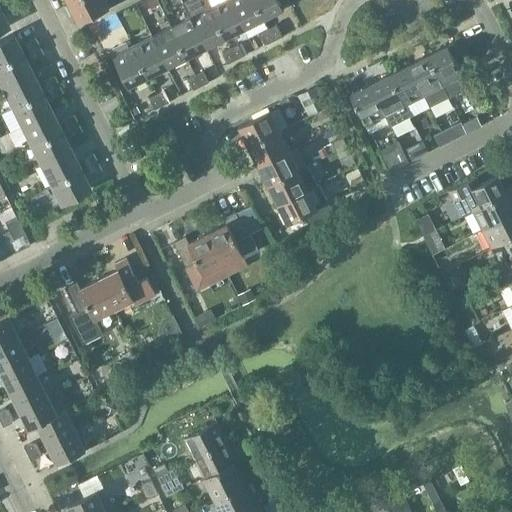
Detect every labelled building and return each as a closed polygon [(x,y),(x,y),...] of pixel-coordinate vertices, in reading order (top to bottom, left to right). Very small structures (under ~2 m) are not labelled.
[(16,0),(12,0),(4,4),(8,12),(20,6),(16,0)] [(109,8),(105,0),(76,0),(69,4),(79,23),(109,8)] [(158,0),(147,0),(152,8),(160,4),(158,0)] [(226,38),(245,28),(230,0),(223,0),(210,7),(226,38)] [(264,19),(254,0),(230,0),(245,28),(264,19)] [(254,0),(264,19),(284,9),(279,0),(254,0)] [(210,7),(191,17),(206,48),(226,38),(210,7)] [(0,9),(0,30),(9,27),(0,9)] [(187,58),(206,48),(191,17),(171,27),(187,58)] [(106,36),(99,23),(90,27),(96,41),(106,36)] [(269,29),(275,40),(283,36),(277,25),(269,29)] [(168,67),(187,58),(171,27),(152,36),(168,67)] [(275,40),(269,29),(262,33),(267,44),(275,40)] [(12,34),(0,39),(0,64),(22,54),(12,34)] [(152,36),(133,46),(148,77),(168,67),(152,36)] [(28,51),(39,45),(35,37),(24,43),(28,51)] [(231,48),(237,60),(244,56),(239,44),(231,48)] [(39,45),(28,51),(32,59),(43,53),(39,45)] [(148,77),(133,46),(113,56),(129,87),(148,77)] [(448,46),(428,55),(444,87),(449,97),(476,84),(461,53),(454,56),(448,46)] [(237,60),(231,48),(223,52),(229,63),(237,60)] [(0,85),(1,88),(32,73),(22,54),(0,64),(0,85)] [(449,97),(444,87),(428,55),(409,65),(425,96),(430,107),(449,97)] [(96,60),(79,63),(81,75),(98,72),(96,60)] [(405,106),(425,96),(409,65),(390,75),(405,106)] [(196,75),(201,86),(209,82),(203,71),(196,75)] [(32,73),(1,88),(11,107),(41,92),(32,73)] [(201,86),(196,75),(188,79),(189,81),(194,90),(201,86)] [(386,115),(405,106),(390,75),(370,84),(386,115)] [(47,90),(58,84),(54,76),(43,81),(47,90)] [(189,81),(184,84),(189,92),(194,90),(189,81)] [(58,84),(47,90),(51,98),(62,92),(58,84)] [(386,115),(370,84),(351,94),(366,125),(386,115)] [(327,105),(318,87),(300,96),(309,114),(327,105)] [(157,94),(163,106),(170,102),(165,90),(157,94)] [(21,127),(51,112),(41,92),(11,107),(21,127)] [(163,106),(157,94),(149,98),(155,110),(163,106)] [(328,106),(316,112),(320,120),(332,114),(328,106)] [(239,126),(249,146),(279,131),(270,111),(239,126)] [(30,146),(61,131),(51,112),(21,127),(30,146)] [(66,128),(78,122),(74,114),(62,120),(66,128)] [(467,133),(482,126),(477,117),(463,124),(467,133)] [(78,122),(66,128),(70,136),(82,130),(78,122)] [(442,131),(448,143),(456,139),(450,127),(442,131)] [(40,165),(70,150),(61,131),(30,146),(40,165)] [(289,150),(279,131),(249,146),(259,166),(289,150)] [(448,143),(442,131),(434,135),(440,147),(448,143)] [(336,151),(347,145),(343,137),(332,143),(333,145),(336,151)] [(399,141),(379,151),(389,172),(409,162),(403,150),(399,141)] [(333,145),(332,143),(325,146),(329,154),(336,151),(333,145)] [(347,145),(336,151),(340,159),(351,153),(347,145)] [(403,150),(409,162),(417,158),(411,147),(403,150)] [(50,185),(80,169),(70,150),(40,165),(50,185)] [(259,166),(268,185),(299,170),(289,150),(259,166)] [(86,167),(97,161),(93,153),(82,159),(86,167)] [(97,161),(86,167),(90,175),(101,169),(97,161)] [(278,204),(308,189),(317,184),(308,165),(299,170),(268,185),(278,204)] [(50,185),(60,205),(90,189),(80,169),(50,185)] [(463,216),(473,211),(511,191),(511,183),(504,187),(498,175),(480,184),(476,177),(450,190),(463,216)] [(367,184),(363,176),(351,182),(355,190),(367,184)] [(305,216),(309,225),(331,214),(332,209),(319,183),(317,184),(308,189),(278,204),(288,224),(305,216)] [(483,229),(511,214),(511,203),(511,201),(511,200),(511,191),(473,211),(483,229)] [(251,206),(236,213),(247,236),(251,234),(263,228),(251,206)] [(224,218),(227,224),(208,233),(223,264),(224,264),(242,255),(244,258),(259,250),(251,234),(247,236),(236,213),(235,212),(224,218)] [(429,214),(416,220),(424,236),(436,229),(429,214)] [(492,247),(511,237),(511,214),(483,229),(492,247)] [(9,232),(21,226),(17,218),(5,224),(9,232)] [(21,226),(9,232),(13,240),(25,234),(21,226)] [(436,229),(424,236),(425,237),(427,242),(433,254),(446,248),(436,229)] [(224,264),(223,264),(208,233),(189,243),(186,236),(174,242),(187,267),(188,267),(194,278),(203,274),(208,283),(228,273),(224,264)] [(501,266),(511,260),(511,237),(492,247),(501,266)] [(99,279),(115,310),(133,300),(136,305),(156,295),(147,277),(139,281),(127,257),(115,263),(118,270),(99,279)] [(510,284),(511,282),(511,260),(501,266),(510,284)] [(115,310),(99,279),(80,289),(77,282),(65,288),(78,313),(89,308),(95,319),(115,310)] [(251,290),(240,296),(244,305),(256,299),(251,290)] [(469,291),(455,297),(460,308),(473,302),(469,291)] [(52,305),(48,298),(37,304),(39,308),(43,310),(52,305)] [(511,327),(511,304),(503,309),(511,327)] [(211,310),(195,318),(200,327),(216,319),(211,310)] [(0,347),(20,337),(10,317),(0,322),(0,347)] [(20,337),(0,347),(0,370),(0,371),(29,357),(20,337)] [(29,357),(0,371),(10,391),(39,376),(29,357)] [(39,376),(10,391),(20,410),(49,395),(39,376)] [(105,376),(95,380),(101,392),(107,389),(110,387),(105,376)] [(38,425),(58,415),(58,414),(49,395),(20,410),(30,430),(38,425)] [(0,419),(0,420),(12,414),(9,410),(5,408),(0,410),(0,419)] [(38,425),(48,444),(76,430),(67,410),(58,414),(58,415),(38,425)] [(12,414),(0,420),(4,427),(13,423),(14,419),(12,414)] [(195,458),(227,442),(217,422),(185,438),(195,458)] [(86,449),(76,430),(48,444),(58,464),(86,449)] [(28,454),(40,448),(37,444),(33,442),(24,447),(28,454)] [(204,478),(237,461),(227,442),(195,458),(204,478)] [(40,448),(28,454),(32,461),(40,457),(42,453),(40,448)] [(215,499),(247,483),(237,461),(204,478),(215,499)] [(157,477),(169,471),(165,463),(153,469),(157,477)] [(173,479),(161,485),(167,496),(184,488),(174,468),(169,471),(173,479)] [(169,471),(157,477),(161,485),(173,479),(169,471)] [(144,492),(155,487),(152,479),(143,484),(142,488),(144,492)] [(221,511),(242,511),(258,504),(247,483),(215,499),(221,511)] [(155,487),(144,492),(146,497),(150,498),(159,494),(155,487)] [(71,511),(104,511),(106,511),(97,491),(68,506),(71,511)] [(404,494),(389,502),(394,511),(397,511),(401,510),(410,506),(404,494)] [(436,511),(477,511),(475,511),(447,511),(441,499),(432,504),(436,511)]
